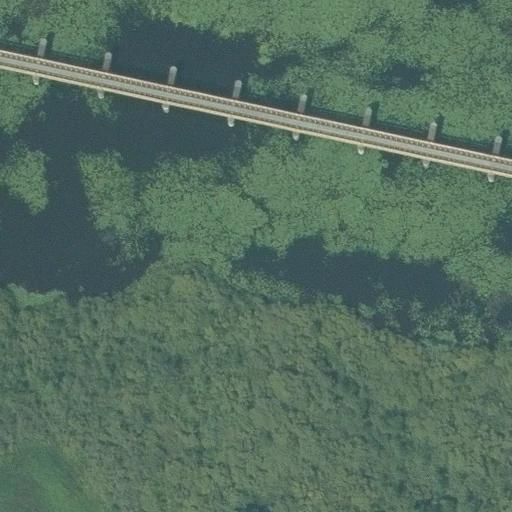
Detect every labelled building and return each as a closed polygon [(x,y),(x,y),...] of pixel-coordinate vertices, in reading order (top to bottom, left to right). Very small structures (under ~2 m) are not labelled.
[(34,86),(35,87),(38,87),(39,85),(48,47),(47,44),(46,43),(43,43),(41,45),(33,81),(33,84),(34,86)] [(97,100),(99,101),(101,101),(102,100),(111,61),(111,58),(109,57),(106,57),(105,59),(96,96),(96,98),(97,100)] [(162,113),(164,114),(166,114),(167,112),(176,74),(176,71),(174,70),(172,70),(170,72),(162,108),(162,111),(162,113)] [(226,128),(228,129),(230,128),(231,127),(240,89),(240,86),(238,84),(235,84),(234,86),(226,123),(225,125),(226,128)] [(293,141),(294,142),(297,142),(298,140),(307,102),(307,99),(305,98),(302,98),(300,100),(292,136),(292,139),(293,141)] [(358,155),(359,156),(362,156),(363,154),(372,116),(371,113),(370,111),(367,112),(365,114),(357,150),(357,153),(358,155)] [(422,169),(424,170),(426,170),(427,168),(436,130),(436,127),(434,125),(432,126),(430,128),(422,164),(421,166),(422,169)] [(487,182),(488,183),(491,183),(492,181),(501,143),(501,140),(499,138),(496,139),(494,141),(486,177),(486,179),(487,182)]
